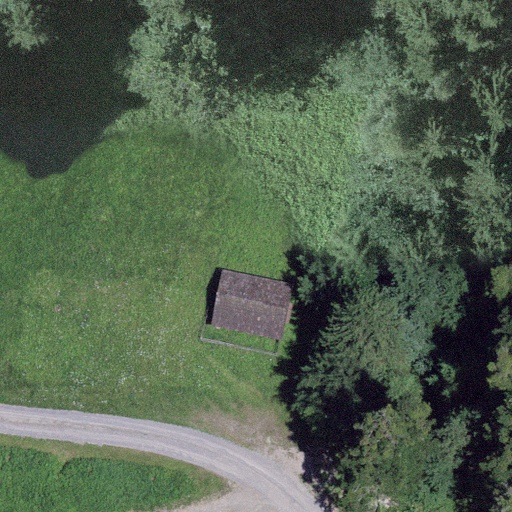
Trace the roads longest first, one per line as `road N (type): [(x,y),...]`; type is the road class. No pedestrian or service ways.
road 1 (track): [(301,511),(227,458),(120,426),(0,417)]
road 2 (track): [(107,511),(275,493)]
